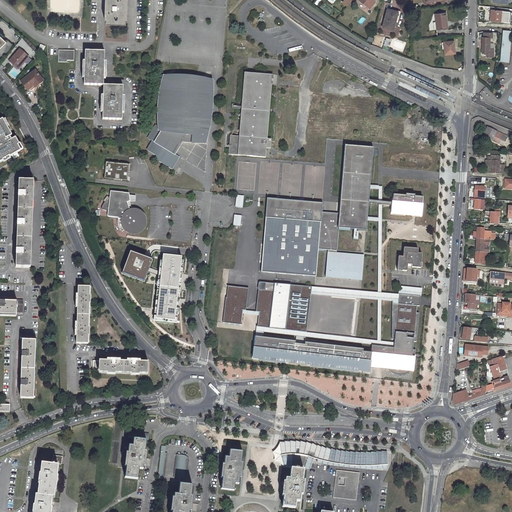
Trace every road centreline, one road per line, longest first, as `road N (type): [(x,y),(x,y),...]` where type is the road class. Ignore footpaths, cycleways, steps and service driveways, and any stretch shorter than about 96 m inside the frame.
road 1 (unclassified): [(0,81),(40,143),(106,298),(180,376)]
road 2 (residential): [(443,386),(462,150)]
road 3 (secondary): [(425,415),(352,410),(292,382),(210,385)]
road 4 (secondary): [(208,402),(283,428),(414,441)]
road 5 (residential): [(150,0),(149,39),(137,47),(52,45),(0,8)]
road 6 (residential): [(300,0),(369,46),(467,76)]
road 7 (secondary): [(0,450),(103,413),(177,405)]
road 8 (secondary): [(172,393),(64,412),(0,440)]
road 9 (unknown): [(37,290),(30,275),(13,274),(11,183),(46,159)]
road 10 (residential): [(196,373),(204,341),(193,303),(205,218)]
